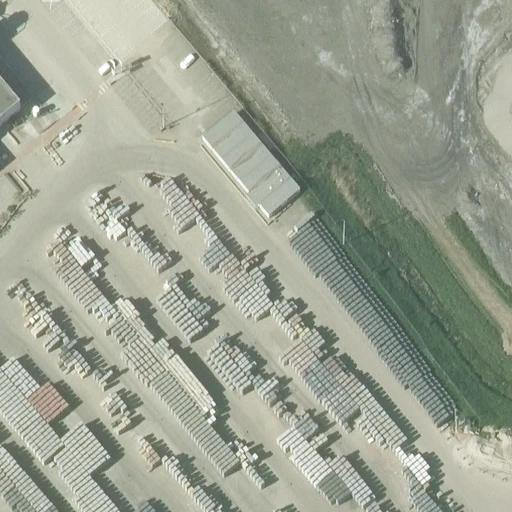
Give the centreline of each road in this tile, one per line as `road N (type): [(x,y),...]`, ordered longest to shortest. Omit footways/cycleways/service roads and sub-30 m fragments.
road 1 (unknown): [(69,208),(319,511)]
road 2 (unknown): [(18,247),(241,511)]
road 3 (unknown): [(0,311),(166,511)]
